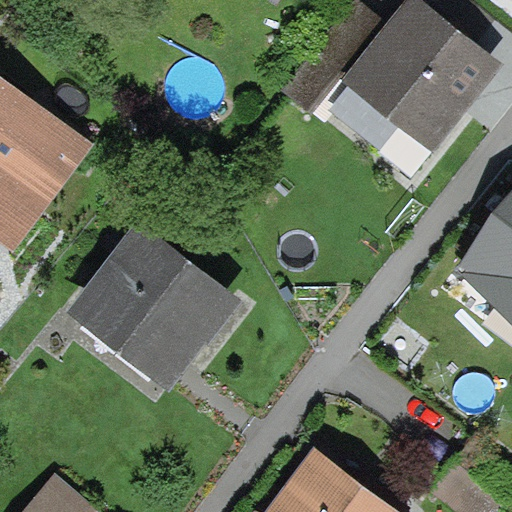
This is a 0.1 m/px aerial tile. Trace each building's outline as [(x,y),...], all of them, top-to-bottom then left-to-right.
[(353,3),(282,92),(306,112),(346,62),(442,136),(494,70),(443,29),(450,21),(428,3),(421,11),(415,7),(385,46),(369,33),(377,23),(353,3)] [(26,104),(0,83),(0,214),(11,223),(20,211),(22,213),(70,148),(41,126),(47,119),(26,104)] [(511,201),(459,270),(511,311),(511,201)] [(93,305),(166,361),(199,319),(208,326),(225,304),(143,240),(93,305)] [(316,460),(277,511),(400,511),(404,507),(366,479),(357,491),(316,460)] [(49,511),(38,503),(30,511),(49,511)]
